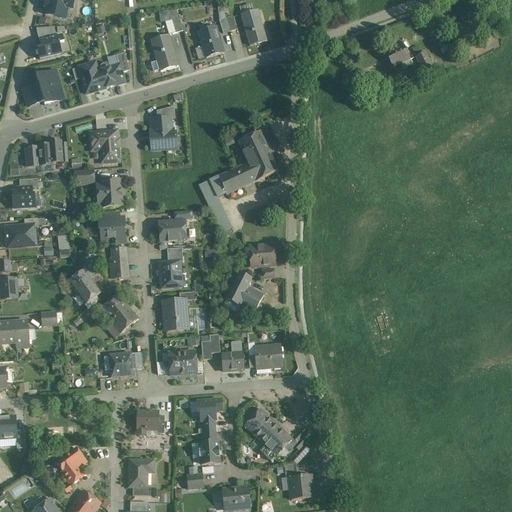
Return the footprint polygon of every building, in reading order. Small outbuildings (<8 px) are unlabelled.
[(69,0),(48,0),(48,2),(46,2),(45,8),(47,9),(45,16),(65,20),(68,9),(72,10),(74,1),(69,0)] [(258,11),(240,16),(250,47),(267,41),(258,11)] [(233,17),(226,19),(230,33),(237,30),(233,17)] [(226,19),(219,21),(223,35),(230,33),(226,19)] [(179,21),(173,23),(176,34),(183,32),(179,21)] [(98,35),(106,33),(104,26),(96,28),(98,35)] [(216,29),(199,34),(206,59),(223,54),(216,29)] [(61,37),(50,39),(50,41),(49,41),(49,39),(42,41),(41,42),(40,42),(39,42),(41,50),(37,51),(40,61),(62,55),(60,46),(65,44),(63,36),(62,36),(62,39),(62,36),(61,37),(61,39),(61,37)] [(168,36),(151,41),(158,62),(152,64),(151,65),(153,72),(154,73),(160,71),(161,73),(178,68),(168,36)] [(403,46),(386,54),(393,68),(410,60),(403,46)] [(426,54),(416,58),(422,71),(431,66),(426,54)] [(106,64),(102,65),(100,68),(101,72),(98,73),(95,64),(78,69),(86,95),(125,84),(120,67),(110,69),(109,66),(106,64)] [(64,101),(56,72),(36,78),(39,86),(44,103),(45,107),(64,101)] [(383,79),(362,76),(369,90),(389,90),(383,79)] [(44,103),(39,86),(23,90),(28,108),(44,103)] [(174,108),(157,112),(157,120),(171,119),(172,120),(175,120),(174,108)] [(157,120),(151,121),(152,141),(151,141),(152,151),(176,149),(175,135),(173,135),(172,120),(171,119),(157,120)] [(117,132),(90,134),(91,148),(97,147),(100,150),(101,165),(119,163),(117,132)] [(248,164),(218,177),(226,195),(227,196),(278,173),(260,133),(238,143),(248,164)] [(61,143),(49,144),(49,146),(50,146),(51,164),(62,163),(61,145),(61,143)] [(39,148),(32,149),(32,151),(26,151),(27,168),(52,166),(51,164),(50,146),(49,146),(38,147),(39,148)] [(10,176),(19,175),(19,164),(10,164),(10,176)] [(93,171),(75,173),(76,187),(94,186),(93,171)] [(218,177),(199,186),(221,234),(223,233),(225,238),(233,234),(231,229),(232,229),(218,198),(226,195),(218,177)] [(37,180),(19,181),(20,189),(32,189),(38,189),(37,180)] [(121,182),(99,183),(99,185),(97,185),(99,207),(101,207),(101,209),(123,207),(121,182)] [(32,189),(20,189),(20,194),(13,194),(14,209),(30,208),(30,209),(36,209),(36,201),(34,201),(34,197),(32,197),(32,189)] [(191,213),(175,214),(175,221),(191,220),(191,213)] [(124,219),(99,221),(100,232),(101,232),(101,238),(108,237),(108,240),(124,239),(123,230),(125,230),(124,219)] [(172,225),(168,225),(166,224),(159,224),(160,238),(158,241),(158,244),(161,246),(164,246),(166,243),(186,242),(184,222),(173,223),(172,225)] [(26,227),(6,228),(7,238),(6,238),(6,240),(7,240),(8,249),(9,249),(9,247),(34,245),(35,246),(36,246),(34,227),(34,226),(26,227)] [(66,238),(58,239),(59,250),(67,249),(66,238)] [(274,246),(250,248),(251,267),(253,269),(275,267),(274,246)] [(126,250),(112,251),(114,280),(128,279),(126,250)] [(182,250),(167,251),(168,263),(180,262),(180,264),(183,263),(182,250)] [(10,262),(0,262),(0,273),(11,273),(10,262)] [(168,263),(159,264),(162,290),(182,288),(180,264),(180,262),(168,263)] [(98,277),(90,267),(84,271),(84,272),(85,272),(91,281),(98,277)] [(274,270),(262,271),(263,280),(264,281),(275,280),(274,270)] [(91,281),(85,272),(84,272),(69,283),(85,306),(101,294),(91,281)] [(240,275),(226,301),(233,304),(232,307),(235,309),(236,306),(254,315),(264,296),(248,288),(251,281),(240,275)] [(18,279),(0,279),(0,299),(0,301),(19,300),(18,279)] [(196,294),(180,295),(180,302),(186,302),(186,303),(197,302),(196,294)] [(118,296),(101,310),(110,322),(128,308),(118,296)] [(180,302),(165,303),(166,322),(164,322),(165,333),(188,331),(186,303),(186,302),(180,302)] [(128,308),(110,322),(121,335),(138,321),(128,308)] [(54,314),(41,315),(42,328),(55,327),(54,314)] [(27,322),(15,323),(17,345),(16,345),(16,349),(29,348),(27,322)] [(15,323),(0,323),(0,345),(16,345),(17,345),(15,323)] [(219,336),(201,338),(203,362),(212,361),(212,355),(220,354),(219,336)] [(232,356),(222,356),(223,373),(244,371),(242,354),(241,345),(240,344),(232,345),(231,346),(232,356)] [(281,346),(255,348),(256,356),(257,369),(257,370),(283,368),(281,346)] [(195,353),(169,355),(169,363),(170,375),(171,377),(196,375),(195,353)] [(142,354),(135,355),(136,370),(143,370),(142,354)] [(130,355),(110,357),(112,378),(132,376),(130,355)] [(256,356),(248,357),(249,369),(257,369),(256,356)] [(19,384),(21,393),(29,391),(27,383),(19,384)] [(221,401),(197,403),(198,414),(200,414),(201,422),(202,422),(214,421),(216,421),(215,412),(221,412),(221,401)] [(292,440),(260,410),(244,428),(265,447),(260,453),(271,462),(276,457),(277,458),(284,449),(289,453),(294,448),(297,444),(292,440)] [(159,413),(137,412),(137,434),(139,437),(143,437),(145,435),(146,431),(158,431),(158,417),(159,413)] [(14,419),(0,419),(0,442),(16,442),(17,452),(25,451),(24,434),(15,434),(14,419)] [(214,421),(202,422),(203,434),(215,433),(214,421)] [(302,430),(292,440),(297,444),(294,448),(299,452),(291,461),(296,465),(310,450),(305,445),(308,442),(304,438),(307,434),(302,430)] [(215,433),(203,434),(204,444),(216,443),(215,433)] [(204,444),(200,444),(200,451),(199,451),(199,459),(201,459),(201,466),(219,464),(219,458),(220,458),(219,449),(218,449),(217,443),(216,443),(204,444)] [(77,450),(57,465),(63,472),(61,474),(65,480),(80,468),(87,463),(77,450)] [(153,462),(130,461),(129,488),(133,488),(147,489),(147,488),(147,473),(153,474),(153,462)] [(296,465),(284,467),(286,480),(289,480),(289,479),(298,478),(296,465)] [(80,468),(65,480),(70,486),(71,487),(86,476),(80,468)] [(203,476),(187,477),(188,491),(204,489),(203,476)] [(298,478),(289,479),(289,480),(292,502),(314,499),(311,476),(298,478)] [(22,481),(9,488),(14,497),(27,489),(22,481)] [(70,486),(64,491),(66,494),(72,489),(71,487),(70,486)] [(147,489),(133,488),(132,497),(150,498),(151,488),(147,488),(147,489)] [(248,489),(223,492),(225,511),(250,509),(250,508),(251,506),(251,501),(249,499),(248,489)] [(94,511),(100,505),(83,492),(68,511),(94,511)] [(262,511),(271,511),(279,509),(274,499),(260,505),(262,511)] [(50,501),(33,511),(55,511),(57,511),(50,501)]
